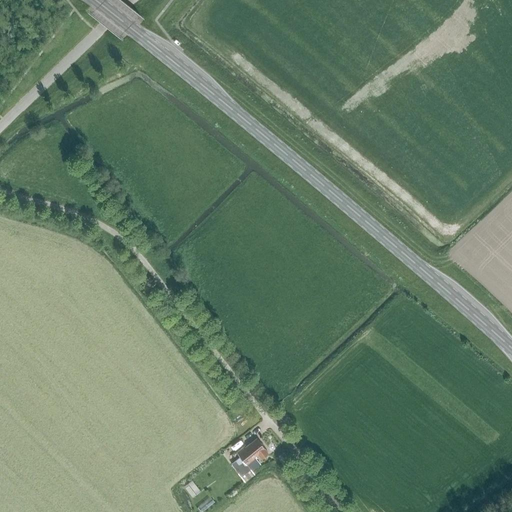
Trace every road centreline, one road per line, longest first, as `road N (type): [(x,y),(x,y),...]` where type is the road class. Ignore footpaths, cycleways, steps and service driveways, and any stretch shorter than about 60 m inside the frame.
road 1 (primary): [(511,348),(95,0)]
road 2 (unclassified): [(0,190),(78,214),(125,241),(288,445)]
road 3 (unclassified): [(0,126),(131,0)]
